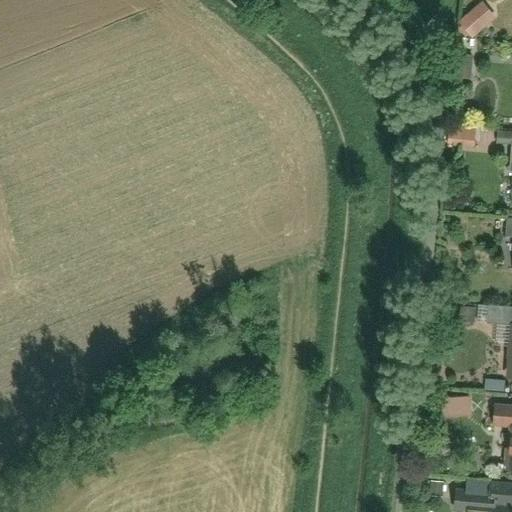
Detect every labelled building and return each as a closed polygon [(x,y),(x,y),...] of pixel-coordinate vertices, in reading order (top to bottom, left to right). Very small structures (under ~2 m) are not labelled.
[(485,0),(484,0),(459,21),(474,38),(500,17),(485,0)] [(454,54),(455,78),(476,77),(475,53),(454,54)] [(511,114),(506,114),(502,144),(511,145),(511,114)] [(456,124),(453,143),(476,147),(479,127),(456,124)] [(507,267),(511,267),(511,205),(499,204),(497,223),(511,225),(507,267)] [(490,362),(511,363),(511,309),(492,309),(490,362)] [(493,458),(511,459),(511,389),(482,388),(481,412),(497,414),(493,458)] [(472,414),(472,395),(444,395),(444,414),(472,414)] [(511,511),(511,471),(484,469),(483,476),(452,473),(448,502),(480,506),(478,511),(511,511)]
